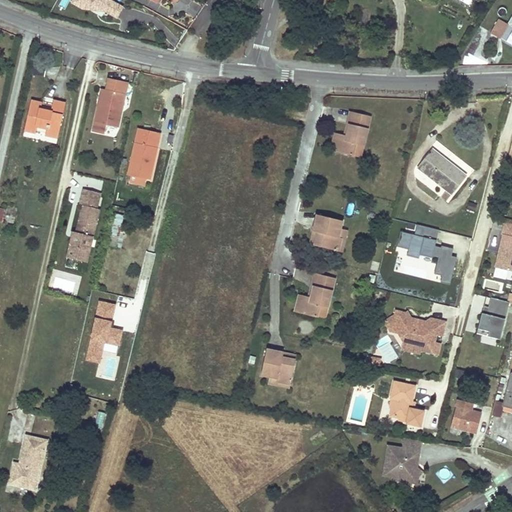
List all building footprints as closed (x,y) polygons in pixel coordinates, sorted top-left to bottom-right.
[(112,0),(73,0),(72,3),(91,13),(104,12),(116,19),(123,7),(112,1),(112,0)] [(499,38),(508,23),(498,18),(490,33),(499,38)] [(91,131),(103,134),(105,124),(116,127),(126,81),(107,76),(105,87),(101,87),(91,131)] [(24,130),(29,132),(35,133),(36,126),(46,128),(44,135),(57,137),(64,103),(52,100),(50,110),(40,108),(41,102),(30,100),(24,130)] [(336,154),(344,156),(352,158),(354,146),(362,148),(369,118),(350,114),(344,138),(340,137),(336,154)] [(115,137),(118,129),(107,126),(105,134),(115,137)] [(138,127),(126,174),(128,175),(126,182),(145,186),(147,180),(149,180),(161,133),(138,127)] [(336,154),(340,137),(334,135),(330,153),(336,154)] [(354,146),(352,158),(359,160),(362,148),(354,146)] [(452,195),(459,185),(466,176),(432,150),(417,168),(452,195)] [(98,192),(81,189),(79,196),(96,200),(98,192)] [(80,205),(73,237),(70,237),(68,249),(76,251),(75,258),(86,261),(97,209),(94,208),(96,200),(79,196),(77,205),(80,205)] [(112,234),(115,235),(118,235),(122,212),(117,211),(112,234)] [(341,222),(317,216),(313,233),(319,234),(316,247),(337,252),(340,239),(337,238),(339,229),(341,222)] [(449,265),(453,243),(440,241),(442,231),(403,223),(399,242),(429,248),(425,267),(439,270),(437,280),(443,282),(447,265),(449,265)] [(511,226),(504,225),(493,278),(511,282),(511,226)] [(340,239),(337,252),(343,253),(348,231),(339,229),(337,238),(340,239)] [(319,234),(313,233),(310,245),(316,247),(319,234)] [(66,256),(75,258),(76,251),(68,249),(66,256)] [(298,316),(306,317),(314,319),(317,308),(327,310),(334,280),(315,276),(309,300),(302,298),(298,316)] [(298,316),(302,298),(297,297),(293,314),(298,316)] [(487,317),(491,300),(486,299),(482,316),(487,317)] [(500,341),(509,305),(491,300),(487,317),(482,316),(477,336),(500,341)] [(115,305),(99,301),(86,360),(99,363),(104,341),(118,344),(121,331),(109,328),(115,305)] [(317,308),(314,319),(325,322),(327,310),(317,308)] [(414,320),(409,319),(406,313),(404,314),(394,311),(393,316),(382,322),(389,332),(398,335),(397,336),(400,341),(402,341),(411,344),(409,352),(418,355),(419,351),(436,356),(439,345),(433,343),(435,336),(440,338),(444,323),(430,319),(419,325),(413,324),(414,320)] [(409,352),(411,344),(402,341),(400,350),(409,352)] [(266,351),(261,374),(267,376),(276,378),(275,382),(288,385),(294,362),(281,359),(282,354),(266,351)] [(372,357),(367,356),(365,364),(372,366),(373,360),(372,357)] [(373,360),(372,366),(378,367),(380,358),(372,357),(373,360)] [(511,371),(505,397),(498,395),(493,412),(501,414),(502,406),(511,408),(511,371)] [(265,384),(287,390),(288,385),(275,382),(276,378),(267,376),(265,384)] [(410,410),(414,390),(392,384),(388,399),(393,401),(391,409),(389,416),(397,419),(407,421),(406,426),(419,430),(423,414),(410,410)] [(478,435),(482,415),(472,413),(474,406),(459,402),(452,429),(478,435)] [(95,425),(103,427),(106,414),(98,412),(95,425)] [(48,441),(26,436),(20,463),(15,461),(10,484),(37,490),(48,441)] [(419,446),(404,443),(402,450),(417,453),(419,446)] [(402,450),(387,447),(381,475),(393,477),(392,480),(414,485),(416,479),(419,476),(414,470),(417,453),(402,450)]
